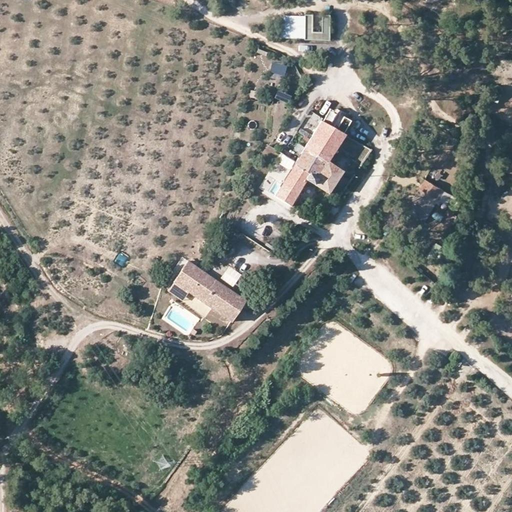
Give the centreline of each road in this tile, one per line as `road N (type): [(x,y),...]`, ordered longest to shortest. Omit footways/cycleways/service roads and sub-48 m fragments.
road 1 (track): [(0,478),(8,444),(87,331),(112,324),(189,344),(229,338),(264,313),(376,169),(378,144),(344,96),(278,46),(189,0)]
road 2 (track): [(511,389),(329,236)]
road 3 (track): [(0,213),(87,331)]
